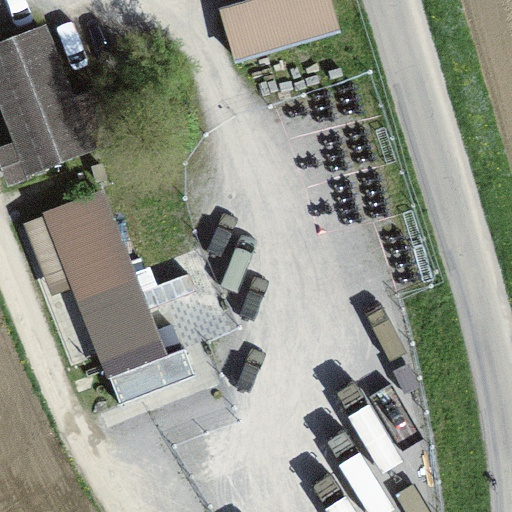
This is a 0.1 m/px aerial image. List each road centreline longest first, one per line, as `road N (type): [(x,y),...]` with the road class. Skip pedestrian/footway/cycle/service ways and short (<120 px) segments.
road 1 (tertiary): [(388,0),(476,290),(511,470)]
road 2 (track): [(128,511),(78,438),(0,240)]
